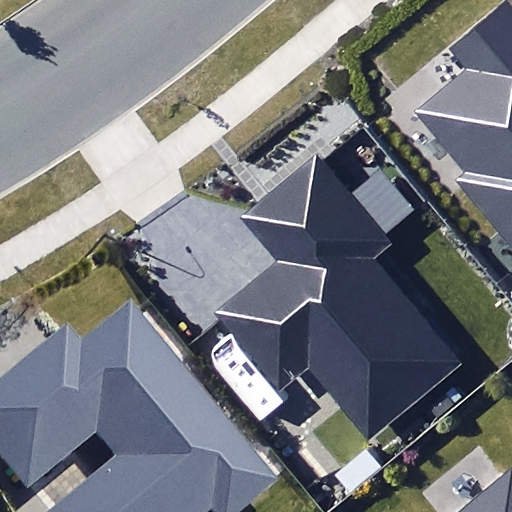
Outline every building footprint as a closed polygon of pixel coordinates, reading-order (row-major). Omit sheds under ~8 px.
[(452,182),(511,253),(511,8),(508,4),(452,49),(469,69),(415,114),(464,173),(452,182)] [(310,370),(369,439),(460,362),(372,259),(391,243),(315,154),(238,219),(274,261),(214,312),(282,393),(310,370)] [(44,511),(208,511),(211,510),(213,511),(241,511),(282,478),(131,297),(79,339),(67,325),(0,380),(0,453),(28,487),(97,430),(116,453),(44,511)] [(335,475),(350,492),(380,466),(365,449),(335,475)] [(511,511),(511,469),(459,511),(511,511)]
